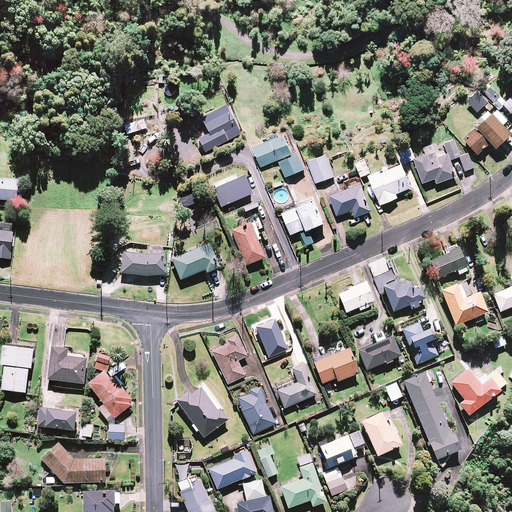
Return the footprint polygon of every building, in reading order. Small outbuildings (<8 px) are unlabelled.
[(496,80),(486,89),(495,100),(492,102),(500,110),(505,105),(511,112),(511,96),(507,102),(501,95),(505,92),(496,80)] [(223,91),(215,94),(218,102),(225,99),(223,91)] [(241,135),(227,106),(202,119),(210,135),(199,140),(205,153),(241,135)] [(146,129),(140,110),(117,117),(122,136),(146,129)] [(507,121),(497,110),(465,139),(478,154),(491,142),(497,147),(511,133),(503,125),(507,121)] [(293,155),(284,134),(253,148),(261,167),(279,160),(286,177),(305,169),(298,153),(293,155)] [(460,156),(454,140),(443,144),(447,153),(438,156),(435,147),(425,150),(427,155),(415,159),(423,182),(435,178),(437,183),(456,176),(450,160),(460,156)] [(415,158),(411,148),(397,154),(401,164),(415,158)] [(474,167),(468,153),(460,156),(466,171),(474,167)] [(334,176),(326,155),(308,161),(316,183),(334,176)] [(370,173),(365,159),(356,163),(361,177),(370,173)] [(410,187),(401,164),(382,172),(382,170),(369,175),(381,204),(398,197),(396,193),(410,187)] [(0,200),(17,201),(18,181),(0,179),(0,200)] [(371,211),(361,184),(330,195),(337,215),(352,210),(355,217),(371,211)] [(308,229),(324,222),(314,199),(283,213),(292,236),(301,232),(306,245),(314,242),(308,229)] [(263,227),(260,219),(259,216),(230,228),(246,266),(265,258),(258,240),(260,239),(256,230),(263,227)] [(14,226),(1,225),(0,231),(0,230),(0,258),(11,259),(14,226)] [(219,268),(209,244),(172,259),(181,281),(206,271),(207,273),(219,268)] [(163,247),(147,246),(146,254),(123,253),(122,274),(166,277),(167,255),(162,255),(163,247)] [(448,252),(448,254),(430,262),(438,279),(466,266),(459,251),(458,248),(448,252)] [(396,274),(393,275),(392,272),(375,279),(380,291),(384,290),(393,312),(410,306),(411,310),(420,307),(418,303),(424,300),(420,289),(414,292),(410,283),(401,286),(396,274)] [(511,307),(511,276),(509,278),(511,284),(511,287),(493,295),(500,312),(511,307)] [(471,296),(465,281),(453,285),(441,290),(456,326),(487,313),(479,293),(471,296)] [(360,311),(373,305),(371,302),(373,301),(365,282),(338,294),(346,313),(359,308),(360,311)] [(422,332),(419,323),(402,330),(416,365),(439,355),(428,329),(422,332)] [(247,357),(237,336),(227,341),(229,344),(212,353),(228,385),(244,377),(237,361),(247,357)] [(366,370),(385,363),(386,365),(394,362),(393,360),(401,356),(393,336),(358,350),(366,370)] [(507,345),(504,336),(492,340),(495,349),(507,345)] [(33,349),(3,345),(1,365),(4,365),(1,390),(26,393),(28,368),(31,368),(33,349)] [(67,349),(51,348),(49,380),(84,384),(86,358),(66,356),(67,349)] [(359,374),(349,348),(314,362),(322,384),(336,379),(337,382),(359,374)] [(98,352),(92,369),(102,372),(88,384),(104,405),(99,409),(108,421),(114,417),(115,418),(131,405),(128,401),(131,399),(120,386),(123,384),(117,376),(127,368),(122,362),(109,372),(114,357),(98,352)] [(317,395),(303,364),(292,369),(298,382),(277,391),(285,409),(317,395)] [(499,389),(506,384),(499,374),(503,371),(499,367),(479,383),(468,369),(451,383),(464,400),(459,404),(469,416),(500,391),(499,389)] [(452,429),(450,430),(429,382),(434,380),(430,370),(403,382),(436,460),(457,451),(460,449),(452,429)] [(402,397),(396,383),(385,388),(391,402),(402,397)] [(276,424),(259,386),(248,391),(250,394),(237,399),(253,435),(276,424)] [(217,410),(200,388),(190,395),(188,393),(176,401),(203,438),(228,420),(219,409),(217,410)] [(39,408),(37,427),(74,431),(76,412),(39,408)] [(386,423),(382,413),(362,422),(377,456),(402,445),(391,421),(386,423)] [(81,425),(80,437),(92,438),(93,425),(81,425)] [(124,425),(109,425),(108,439),(124,440),(124,425)] [(325,439),(328,444),(320,447),(329,471),(322,474),(331,496),(347,490),(337,465),(357,457),(353,448),(364,444),(359,432),(341,439),(339,434),(325,439)] [(72,458),(59,443),(46,455),(42,458),(64,483),(105,482),(105,460),(72,458)] [(274,454),(271,446),(257,452),(268,478),(277,474),(270,455),(274,454)] [(256,473),(247,450),(233,455),(234,459),(209,469),(217,489),(256,473)] [(326,502),(309,454),(296,458),(303,478),(280,486),(288,508),(310,501),(312,507),(326,502)] [(215,511),(201,479),(187,485),(189,488),(180,492),(188,511),(215,511)] [(265,497),(261,480),(243,484),(247,501),(237,504),(238,511),(273,511),(269,496),(265,497)] [(120,503),(119,491),(83,491),(83,511),(111,511),(114,511),(113,503),(120,503)] [(11,511),(11,502),(3,502),(3,511),(11,511)]
